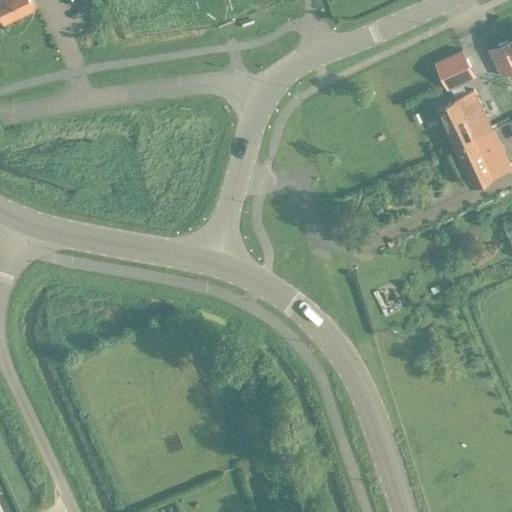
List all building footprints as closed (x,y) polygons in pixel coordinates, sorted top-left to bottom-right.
[(0,0),(6,12),(30,0),(0,0)] [(511,63),(511,30),(490,41),(503,68),(511,63)] [(463,41),(436,54),(449,81),(476,68),(463,41)] [(475,82),(439,100),(457,138),(493,120),(483,98),(475,82)] [(493,120),(457,138),(475,176),(511,159),(493,120)]
